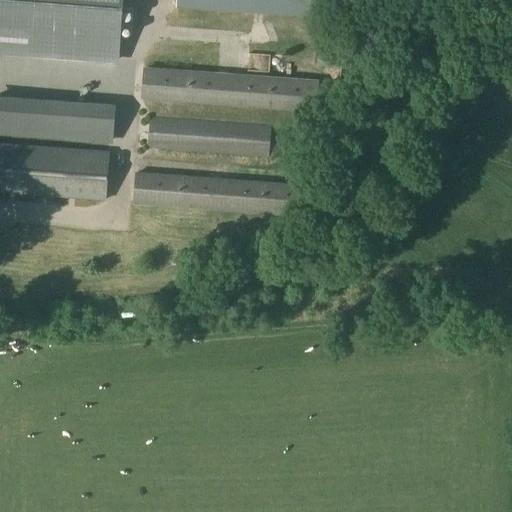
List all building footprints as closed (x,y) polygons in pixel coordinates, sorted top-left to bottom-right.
[(0,0),(0,54),(116,59),(118,0),(0,0)] [(336,18),(337,0),(174,0),(174,7),(336,18)] [(344,67),(347,22),(320,21),(319,66),(344,67)] [(317,111),(318,82),(146,70),(144,99),(317,111)] [(72,139),(109,141),(112,110),(74,108),(72,139)] [(268,158),(270,128),(151,120),(149,149),(268,158)] [(0,192),(103,199),(107,154),(0,146),(0,192)] [(293,215),(295,185),(138,173),(136,202),(293,215)]
